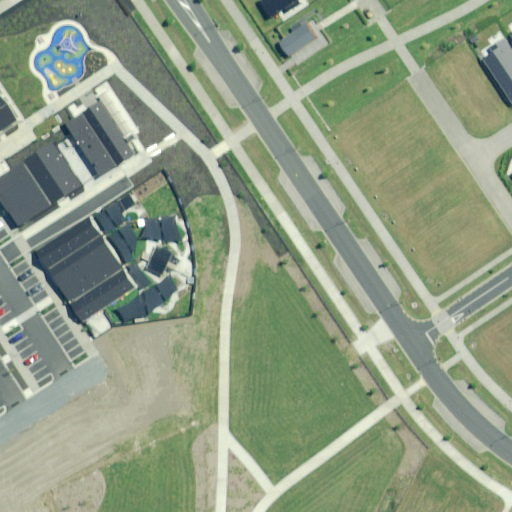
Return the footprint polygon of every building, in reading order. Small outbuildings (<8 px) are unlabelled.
[(125,0),(95,0),(91,10),(114,23),(125,0)] [(198,0),(228,20),(241,0),(198,0)] [(263,0),(258,4),(268,19),(283,8),(285,11),(298,2),(296,0),(263,0)] [(305,24),(278,43),(288,58),(316,39),(305,24)] [(511,48),(505,39),(490,49),(492,52),(483,58),(511,101),(511,48)] [(0,93),(0,130),(17,119),(0,93)] [(101,102),(66,124),(100,175),(134,153),(101,102)] [(81,183),(54,141),(24,161),(26,164),(51,203),(52,203),(81,183)] [(51,203),(26,164),(0,180),(0,202),(16,227),(52,203),(51,203)] [(12,228),(0,212),(0,211),(0,226),(4,233),(12,228)] [(134,287),(89,218),(35,253),(80,322),(134,287)]
